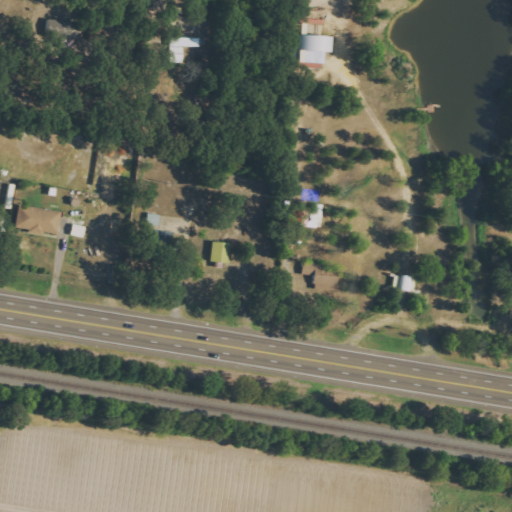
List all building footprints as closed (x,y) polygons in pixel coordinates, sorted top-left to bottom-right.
[(80,39),(80,21),(48,20),(48,38),(80,39)] [(335,37),(299,35),(297,64),(325,66),(326,52),(335,53),(335,37)] [(184,46),(200,47),(200,38),(171,37),(170,62),(183,63),(184,46)] [(322,228),(323,204),(315,204),(315,210),(303,209),(302,227),(322,228)] [(62,211),(19,206),(16,230),(59,235),(62,211)] [(231,243),(212,242),(212,262),(230,263),(231,243)] [(302,275),(315,276),(314,290),(337,291),(338,266),(303,264),(302,275)]
